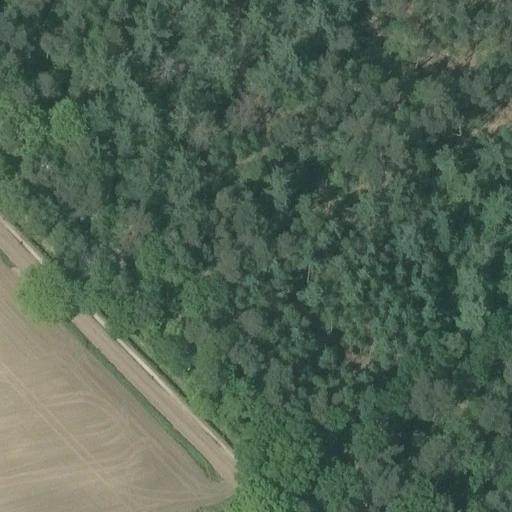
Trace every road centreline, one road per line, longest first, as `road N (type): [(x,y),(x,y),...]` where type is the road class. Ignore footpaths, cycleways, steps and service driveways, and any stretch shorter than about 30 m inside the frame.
road 1 (track): [(0,244),(242,488)]
road 2 (track): [(296,461),(511,347)]
